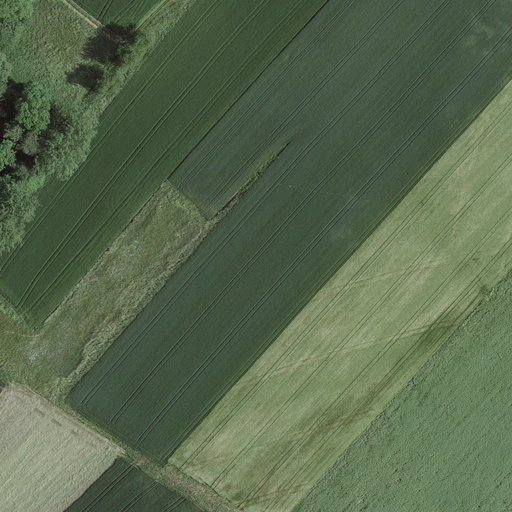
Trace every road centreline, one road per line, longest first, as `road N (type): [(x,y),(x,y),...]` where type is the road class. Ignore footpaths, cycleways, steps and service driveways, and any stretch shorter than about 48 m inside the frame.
road 1 (track): [(0,202),(171,0)]
road 2 (track): [(217,511),(0,367)]
